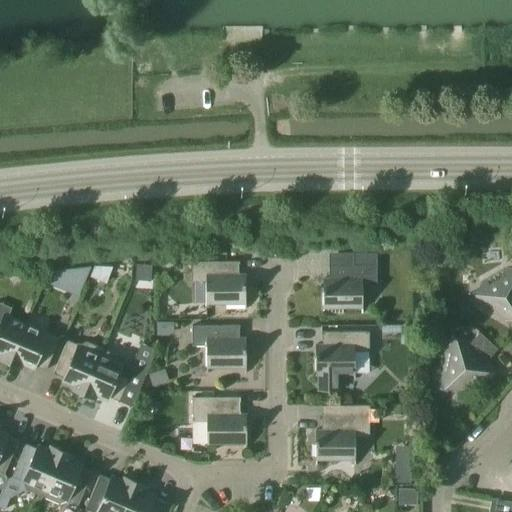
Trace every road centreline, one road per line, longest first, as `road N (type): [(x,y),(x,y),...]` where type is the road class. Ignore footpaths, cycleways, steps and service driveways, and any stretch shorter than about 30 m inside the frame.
road 1 (tertiary): [(0,192),(136,177),(511,168)]
road 2 (residential): [(193,476),(274,473),(275,269)]
road 3 (residential): [(193,476),(0,393)]
